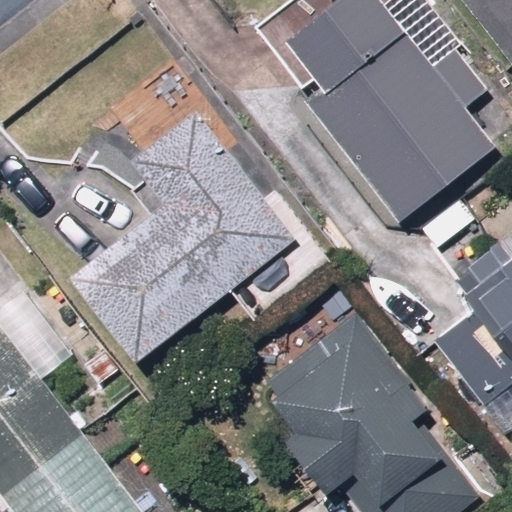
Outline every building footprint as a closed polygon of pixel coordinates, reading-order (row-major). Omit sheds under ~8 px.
[(446,59),(400,0),(295,0),(268,21),(322,93),(297,112),(389,235),(511,142),(511,136),(483,98),(500,86),(468,43),(446,59)] [(511,0),(486,0),(511,31),(511,0)] [(307,232),(208,110),(126,183),(159,220),(93,278),(164,359),(307,232)] [(511,240),(472,280),(491,299),(442,348),(496,402),(511,385),(511,240)] [(420,377),(368,307),(286,374),(323,419),(284,452),(317,492),(346,469),(357,482),(373,468),(397,497),(405,490),(411,497),(464,453),(435,419),(456,402),(429,370),(420,377)] [(161,511),(6,312),(0,316),(0,462),(38,511),(161,511)]
